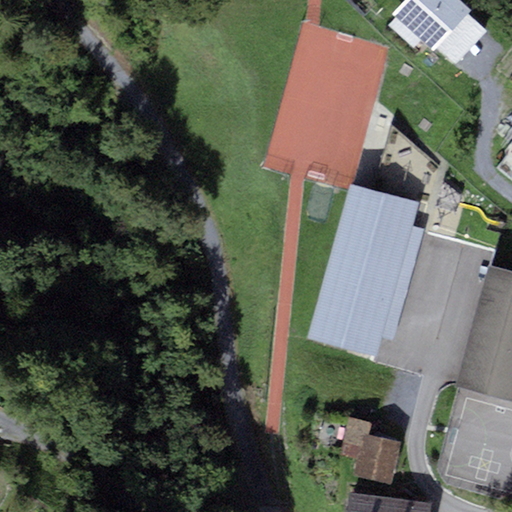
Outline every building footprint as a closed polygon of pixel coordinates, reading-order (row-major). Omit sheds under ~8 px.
[(472,10),(461,0),(402,0),(390,13),(395,18),(388,25),(413,48),(421,40),(432,50),(437,45),(456,63),(487,31),(469,14),(472,10)] [(418,208),(352,191),(310,346),(376,363),(418,208)] [(511,278),(488,272),(456,391),(511,406),(511,278)] [(372,430),(351,425),(342,463),(356,467),(352,484),(390,493),(401,450),(369,441),(372,430)] [(430,511),(432,503),(350,492),(347,511),(430,511)]
